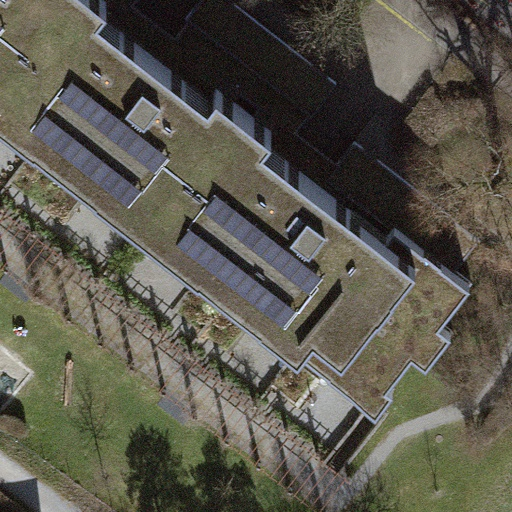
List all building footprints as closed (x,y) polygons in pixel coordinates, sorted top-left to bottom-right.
[(0,117),(147,232),(246,107),(181,57),(126,14),(108,0),(64,0),(0,82),(0,117)] [(0,0),(0,82),(64,0),(0,0)] [(108,0),(126,14),(136,0),(108,0)] [(203,29),(181,57),(246,107),(277,131),(284,122),(286,123),(300,105),(312,115),(338,82),(232,0),(199,0),(187,17),(203,29)] [(246,107),(147,232),(378,411),(395,389),(390,385),(414,355),(427,365),(455,330),(443,321),(473,282),(457,270),(482,238),(355,140),(330,172),(277,131),(246,107)]
